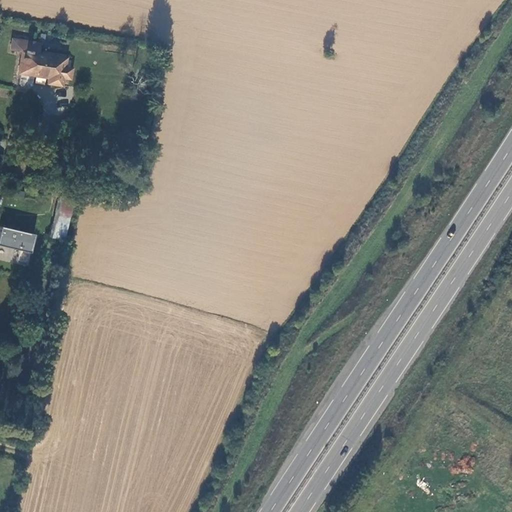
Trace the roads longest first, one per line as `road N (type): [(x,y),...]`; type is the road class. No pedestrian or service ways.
road 1 (trunk): [(511,145),(272,511)]
road 2 (trunk): [(301,511),(511,191)]
